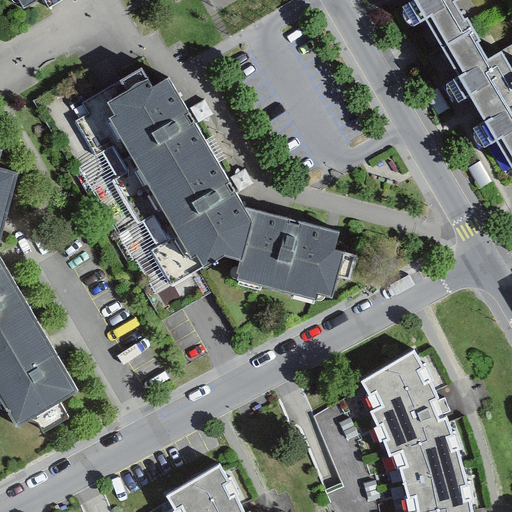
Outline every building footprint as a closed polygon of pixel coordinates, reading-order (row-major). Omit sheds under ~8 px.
[(12,0),(14,2),(18,0),(20,0),(27,13),(48,0),(12,0)] [(413,0),(414,1),(409,3),(420,23),(426,20),(449,60),(483,40),(485,39),(471,14),(468,16),(459,0),(413,0)] [(483,40),(449,60),(459,78),(454,80),(466,100),(472,97),(487,122),(481,125),(493,147),(499,144),(511,166),(511,58),(506,47),(492,55),(483,40)] [(143,165),(203,131),(172,76),(156,85),(152,78),(112,100),(120,113),(115,115),(143,165)] [(143,165),(174,220),(234,186),(203,131),(143,165)] [(0,235),(15,177),(0,172),(0,235)] [(234,186),(174,220),(197,256),(202,253),(210,265),(229,254),(249,259),(254,213),(234,186)] [(342,237),(254,213),(249,259),(242,283),(322,304),(323,297),(337,301),(348,258),(339,255),(342,237)] [(0,394),(18,426),(76,391),(0,260),(0,394)] [(403,464),(406,479),(467,463),(462,444),(456,445),(452,433),(457,431),(450,412),(443,415),(436,396),(441,394),(433,376),(428,378),(422,366),(427,363),(416,347),(365,376),(373,391),(378,388),(385,401),(372,408),(379,423),(384,421),(390,436),(386,438),(392,452),(404,448),(410,462),(403,464)] [(242,511),(241,510),(247,508),(238,490),(233,492),(228,480),(232,477),(221,460),(170,490),(179,505),(184,502),(188,511),(242,511)] [(467,463),(406,479),(412,495),(418,494),(421,508),(408,511),(477,511),(474,496),(469,497),(467,483),(472,482),(467,463)]
